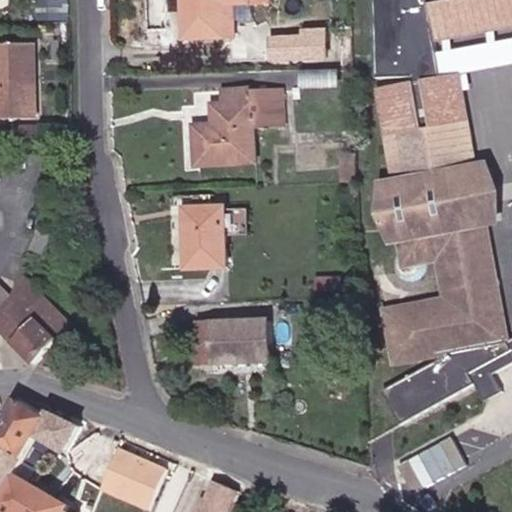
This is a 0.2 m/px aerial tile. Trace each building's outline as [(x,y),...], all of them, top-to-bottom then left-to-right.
[(282,0),(194,0),(196,40),(249,39),(249,5),(283,6),(282,0)] [(511,27),(511,0),(402,0),(403,2),(415,0),(416,0),(418,9),(392,12),(397,46),(406,43),(414,85),(453,78),(447,37),(511,27)] [(51,45),(1,45),(2,119),(51,118),(51,45)] [(453,78),(414,85),(387,90),(403,175),(487,159),(472,74),(453,78)] [(265,86),(232,89),(234,101),(224,103),(224,123),(205,123),(209,170),(277,166),(273,130),(301,128),(295,88),(266,91),(265,86)] [(349,172),(362,172),(362,139),(348,139),(349,172)] [(511,194),(505,160),(391,182),(413,267),(447,265),(453,297),(392,308),(404,367),(511,346),(511,283),(502,230),(511,227),(511,194)] [(245,206),(198,207),(198,271),(245,271),(245,206)] [(23,224),(35,228),(41,211),(29,208),(23,224)] [(28,296),(5,318),(51,366),(58,354),(66,360),(78,341),(74,336),(88,322),(32,271),(28,296)] [(0,312),(5,318),(28,296),(12,283),(0,290),(0,312)] [(287,321),(209,323),(211,365),(288,364),(287,321)] [(0,441),(0,457),(23,471),(40,440),(72,451),(88,420),(28,393),(0,441)] [(158,511),(160,511),(181,470),(129,445),(108,488),(158,511)] [(0,496),(6,501),(23,471),(0,457),(0,496)] [(6,501),(24,511),(88,511),(90,510),(23,471),(6,501)] [(206,511),(236,511),(247,490),(222,479),(206,511)]
